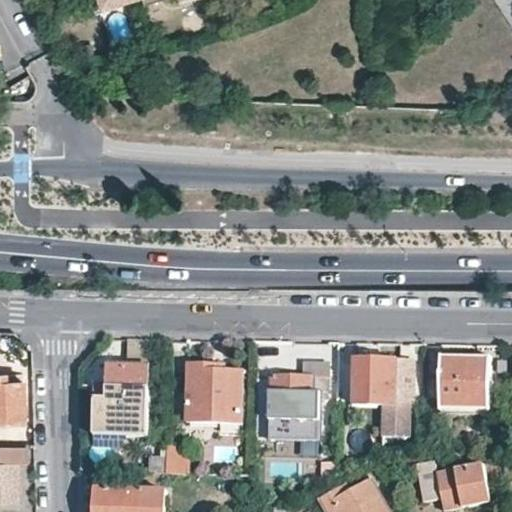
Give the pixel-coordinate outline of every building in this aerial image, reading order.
[(493,359),(443,358),(442,407),(493,408),(493,359)] [(420,360),(357,360),(356,405),(399,406),(399,395),(419,395),(420,360)] [(305,377),(272,376),(271,441),(320,442),(321,400),(330,400),(330,362),(305,362),(305,377)] [(225,364),(189,364),(189,423),(246,423),(247,371),(225,371),(225,364)] [(151,367),(110,367),(110,386),(97,386),(97,437),(149,437),(151,367)] [(0,420),(23,420),(22,381),(4,381),(4,374),(0,373),(0,420)] [(168,444),(168,458),(168,474),(190,475),(190,444),(168,444)] [(0,501),(17,501),(18,463),(27,463),(26,448),(1,448),(1,450),(1,462),(0,462),(0,501)] [(168,474),(168,458),(152,458),(152,474),(168,474)] [(435,461),(417,465),(424,502),(443,499),(445,511),(491,502),(483,465),(438,473),(435,461)] [(347,486),(322,499),(328,511),(390,511),(373,480),(350,493),(347,486)] [(167,511),(168,490),(96,489),(96,507),(100,507),(100,511),(167,511)] [(294,511),(286,503),(270,511),(294,511)]
